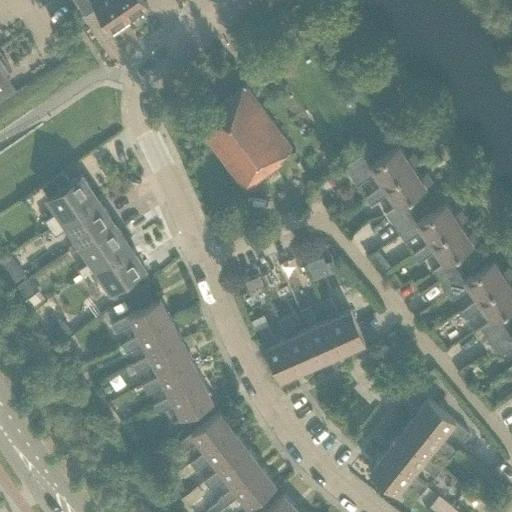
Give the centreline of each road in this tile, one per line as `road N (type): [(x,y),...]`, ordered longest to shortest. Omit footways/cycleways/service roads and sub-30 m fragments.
road 1 (residential): [(511,448),(317,211),(202,261)]
road 2 (residential): [(202,261),(143,129),(140,96),(158,60),(231,0)]
road 3 (residential): [(370,511),(301,451),(275,416),(202,261)]
road 4 (secondary): [(81,511),(0,391)]
